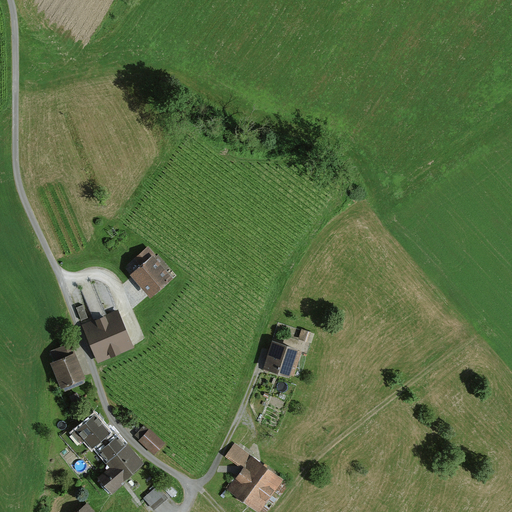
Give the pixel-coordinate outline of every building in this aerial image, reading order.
[(132,257),(138,263),(127,273),(147,295),(169,275),(152,257),(154,255),(145,245),(132,257)] [(118,322),(110,302),(100,306),(105,317),(95,321),(93,317),(81,321),(97,362),(129,349),(125,339),(136,335),(129,318),(118,322)] [(303,329),(299,340),(311,344),(314,333),(303,329)] [(289,376),(296,348),(270,341),(263,369),(289,376)] [(53,361),(48,363),(58,388),(61,387),(63,390),(79,384),(78,380),(83,378),(69,342),(48,351),(53,361)] [(95,452),(116,434),(96,411),(75,428),(95,452)] [(143,426),(135,433),(138,437),(138,438),(153,453),(163,443),(148,428),(146,430),(143,426)] [(116,434),(95,452),(108,468),(96,478),(108,492),(142,463),(117,434),(116,434)] [(241,466),(225,489),(256,511),(280,477),(234,443),(225,455),(241,466)] [(144,500),(153,508),(165,495),(156,487),(144,500)]
